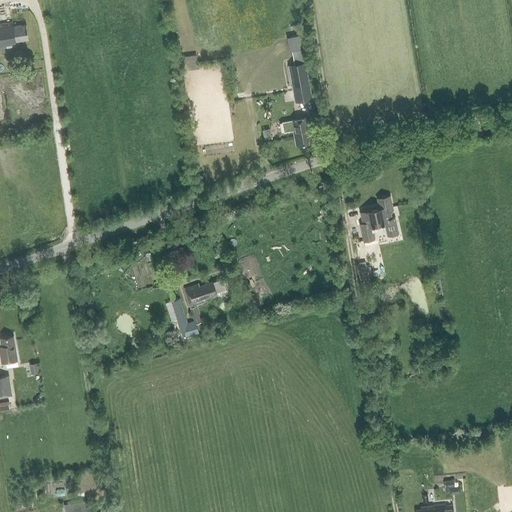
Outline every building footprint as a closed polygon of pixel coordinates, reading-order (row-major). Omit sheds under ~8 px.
[(26,24),(14,26),(14,23),(0,24),(0,47),(15,45),(16,54),(23,53),(21,40),(29,39),(26,24)] [(294,64),(288,65),(295,102),(313,99),(304,49),(292,51),(294,64)] [(187,69),(201,68),(200,54),(186,55),(187,69)] [(311,140),(306,117),(281,122),(283,133),(293,131),(296,145),(309,143),(308,141),(311,140)] [(266,129),(268,139),(275,137),(272,127),(266,129)] [(393,210),(390,195),(376,198),(379,208),(360,212),(362,223),(359,224),(363,242),(375,239),(372,228),(375,227),(375,225),(381,224),(382,226),(384,225),(386,231),(398,229),(395,217),(392,218),(390,211),(393,210)] [(366,267),(365,262),(358,263),(360,279),(372,277),(370,266),(366,267)] [(230,272),(233,282),(239,280),(236,270),(230,272)] [(204,298),(217,294),(213,281),(200,286),(199,284),(185,288),(191,306),(205,301),(204,298)] [(196,324),(200,323),(194,306),(190,307),(194,321),(187,323),(179,298),(171,301),(183,338),(199,333),(196,324)] [(17,360),(13,336),(0,338),(0,342),(0,346),(0,357),(1,363),(17,360)] [(8,375),(0,376),(0,396),(11,395),(8,375)] [(444,481),(445,491),(449,491),(449,487),(454,487),(454,480),(444,481)] [(89,511),(87,501),(64,505),(65,511),(89,511)] [(445,505),(445,503),(420,506),(420,509),(415,510),(415,511),(448,511),(454,511),(453,504),(445,505)]
